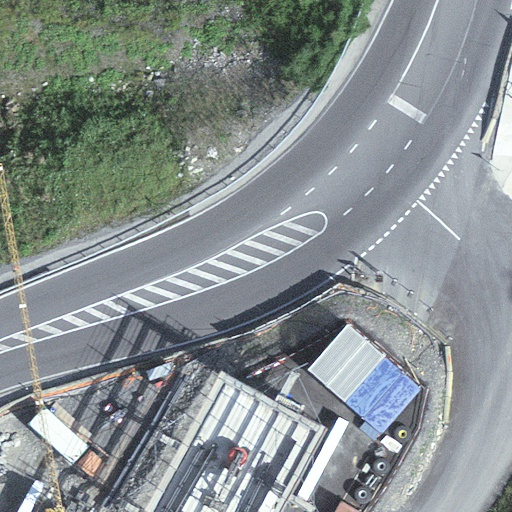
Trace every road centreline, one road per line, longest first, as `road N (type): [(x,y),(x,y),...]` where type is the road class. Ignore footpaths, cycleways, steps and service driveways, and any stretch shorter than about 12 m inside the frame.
road 1 (trunk): [(458,20),(365,141),(310,295),(258,350),(207,387),(132,408),(64,403),(0,379)]
road 2 (primary): [(362,511),(472,0)]
road 3 (trunk): [(311,511),(368,359),(458,20)]
